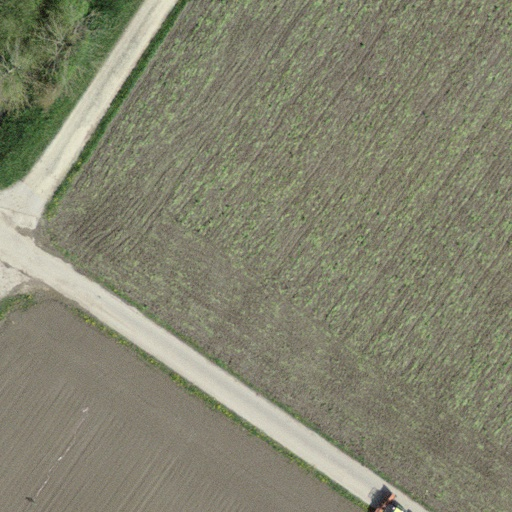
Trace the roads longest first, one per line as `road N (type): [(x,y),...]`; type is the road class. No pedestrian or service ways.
road 1 (unclassified): [(400,511),(0,237)]
road 2 (track): [(0,252),(170,0)]
